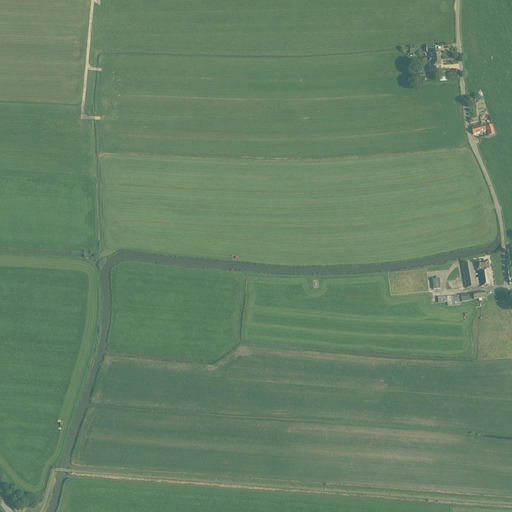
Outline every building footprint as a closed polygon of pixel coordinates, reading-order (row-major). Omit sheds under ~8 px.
[(494,134),(492,125),(486,127),(489,136),(494,134)] [(472,129),(474,135),(486,131),(484,126),(472,129)] [(480,287),(492,285),(488,261),(476,263),(480,287)] [(475,279),(473,263),(462,265),(466,289),(476,287),(476,286),(479,286),(478,278),(475,279)] [(432,279),(433,290),(440,289),(439,279),(432,279)] [(457,305),(457,303),(460,303),(459,296),(438,298),(438,303),(447,303),(448,306),(457,305)]
